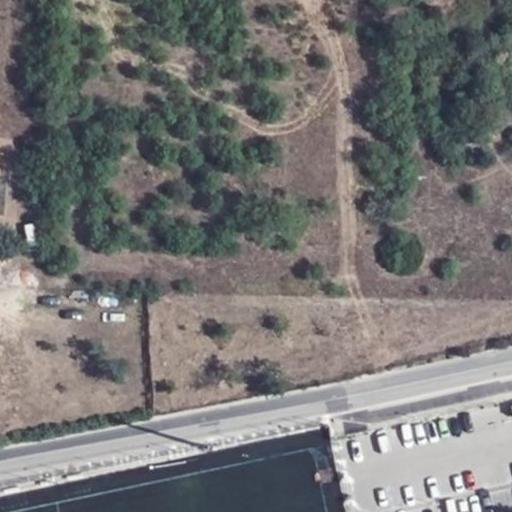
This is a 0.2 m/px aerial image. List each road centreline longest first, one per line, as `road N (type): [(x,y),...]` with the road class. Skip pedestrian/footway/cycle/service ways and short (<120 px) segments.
road 1 (residential): [(0,457),(511,355)]
road 2 (unknown): [(406,511),(418,470),(511,446)]
